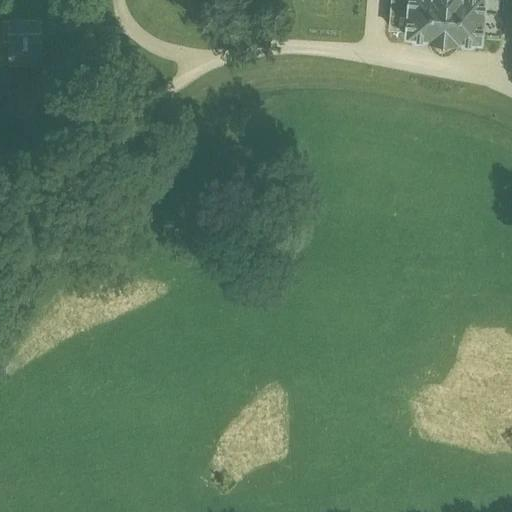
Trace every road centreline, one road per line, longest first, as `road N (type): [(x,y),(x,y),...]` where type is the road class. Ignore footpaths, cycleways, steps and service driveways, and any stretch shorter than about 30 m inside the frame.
road 1 (track): [(191,56),(266,45),(511,80)]
road 2 (track): [(0,221),(121,108),(191,56)]
